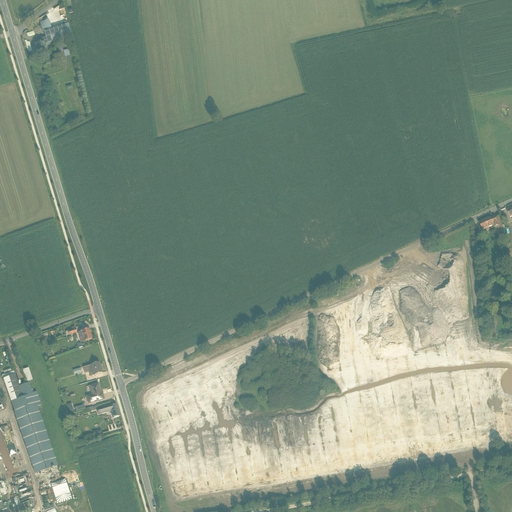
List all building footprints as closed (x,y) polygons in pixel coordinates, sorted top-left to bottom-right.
[(41,22),(47,43),(71,36),(67,24),(51,29),(48,20),(41,22)] [(36,52),(46,49),(44,41),(34,44),(36,52)] [(499,226),(495,216),(479,223),(483,231),(493,226),(494,228),(499,226)] [(81,341),(93,338),(90,327),(78,330),(81,341)] [(90,376),(102,372),(99,361),(83,366),(85,373),(89,372),(90,376)] [(32,382),(39,379),(35,367),(28,369),(32,382)] [(2,375),(10,398),(20,395),(13,372),(2,375)] [(88,403),(104,399),(99,383),(89,385),(91,394),(86,396),(88,403)] [(110,419),(119,416),(115,403),(106,406),(110,419)] [(23,436),(18,438),(22,448),(26,446),(23,436)]
